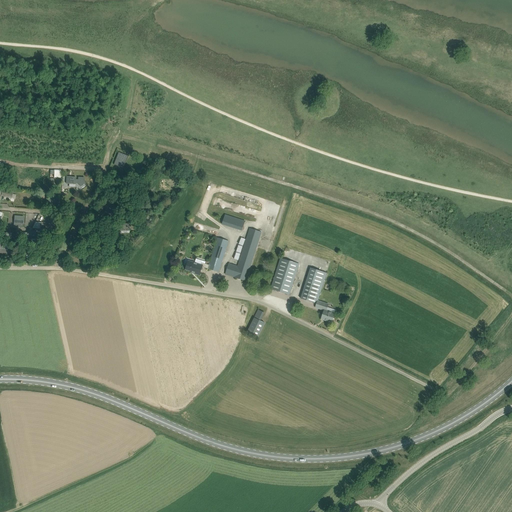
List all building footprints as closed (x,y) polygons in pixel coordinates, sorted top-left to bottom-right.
[(114,164),(123,168),(121,167),(126,155),(128,156),(118,152),(114,164)] [(54,177),(61,177),(61,170),(51,169),(50,174),(54,174),(54,177)] [(76,177),(67,177),(66,183),(75,184),(75,183),(78,183),(81,186),(85,183),(84,181),(84,178),(78,177),(78,180),(76,180),(76,177)] [(0,189),(0,190),(0,197),(1,197),(1,196),(2,195),(11,197),(13,192),(0,189)] [(111,215),(115,208),(111,205),(108,210),(107,209),(105,212),(109,214),(111,215)] [(246,221),(225,215),(222,224),(242,231),(246,221)] [(40,230),(43,231),(48,231),(48,227),(52,228),(52,224),(41,222),(40,227),(40,230)] [(234,277),(244,280),(246,281),(262,232),(250,228),(238,266),(229,263),(225,274),(234,277)] [(218,238),(209,265),(208,269),(219,272),(229,241),(218,238)] [(271,289),(289,295),(299,264),(281,258),(271,289)] [(208,269),(209,265),(202,263),(202,265),(188,261),(186,269),(194,272),(193,273),(200,275),(202,267),(208,269)] [(310,267),(302,294),(301,299),(317,304),(318,300),(327,273),(310,267)] [(318,300),(317,304),(316,307),(324,310),(321,319),(322,319),(322,318),(325,319),(324,320),(332,322),(335,313),(327,310),(329,304),(318,300)] [(265,322),(261,320),(255,317),(248,331),(258,337),(265,322)]
